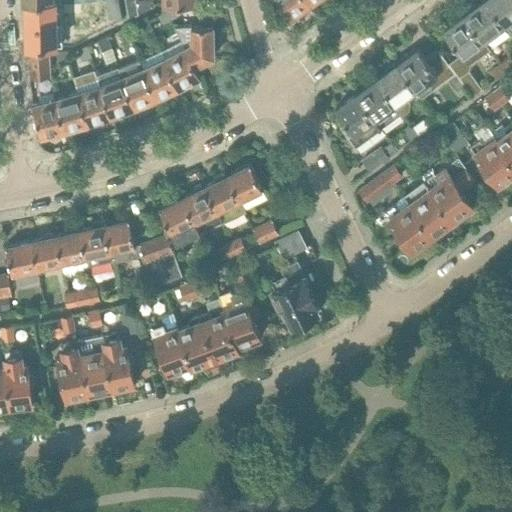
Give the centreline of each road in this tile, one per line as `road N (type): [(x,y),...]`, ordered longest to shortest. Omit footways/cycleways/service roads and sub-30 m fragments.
road 1 (residential): [(0,453),(167,422),(279,381),(389,323)]
road 2 (residential): [(23,196),(180,149),(281,93)]
road 3 (residential): [(389,323),(281,93)]
road 4 (residential): [(23,196),(0,3)]
road 5 (residential): [(281,93),(408,0)]
road 6 (residential): [(389,323),(511,236)]
